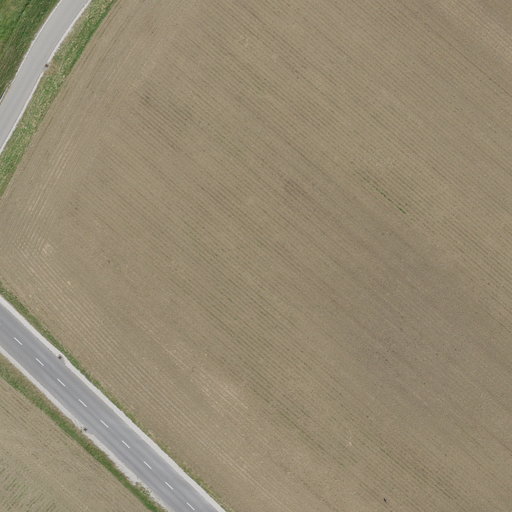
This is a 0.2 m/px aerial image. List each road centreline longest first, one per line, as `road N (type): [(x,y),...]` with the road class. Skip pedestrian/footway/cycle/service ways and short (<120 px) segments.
road 1 (unclassified): [(0,323),(195,511)]
road 2 (residential): [(74,0),(0,121)]
